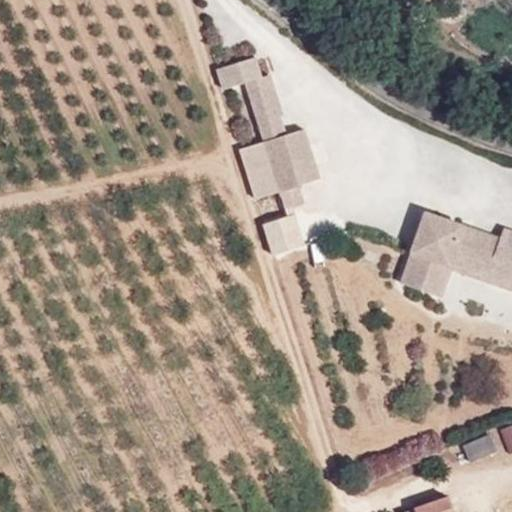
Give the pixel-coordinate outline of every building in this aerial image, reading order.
[(259,55),(221,67),(227,87),(249,80),(261,120),(283,113),(286,112),(274,72),(265,75),(259,55)] [(289,208),(298,205),(292,187),(299,184),(323,177),(307,127),(289,132),(283,113),(264,119),(261,120),(266,136),(267,139),(243,147),(259,197),(283,189),(289,208)] [(292,187),(298,205),(305,202),(299,184),(292,187)] [(511,273),(511,230),(509,238),(501,235),(457,220),(454,229),(440,224),(443,215),(428,210),(404,281),(436,292),(449,254),(511,275),(511,273)] [(443,215),(440,224),(454,229),(457,220),(443,215)] [(304,222),(270,230),(277,263),(311,255),(304,222)] [(509,238),(511,230),(511,226),(505,224),(501,235),(509,238)] [(511,283),(511,273),(511,275),(449,254),(436,292),(443,294),(453,263),(511,283)] [(470,462),(497,450),(490,435),(464,446),(470,462)] [(458,511),(453,497),(407,511),(458,511)]
